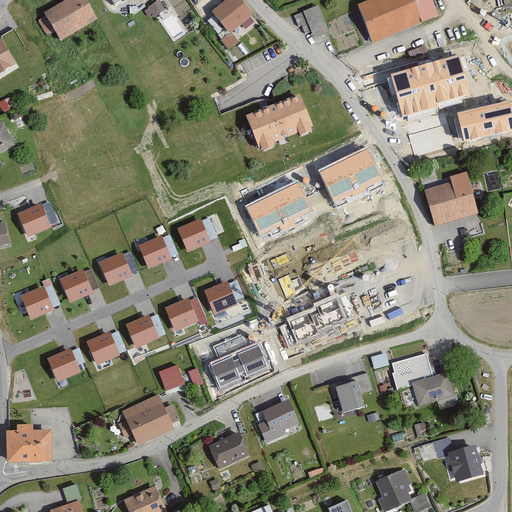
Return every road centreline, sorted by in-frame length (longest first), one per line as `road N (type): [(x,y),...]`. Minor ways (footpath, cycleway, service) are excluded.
road 1 (residential): [(442,328),(288,375),(138,453),(0,476)]
road 2 (unclassified): [(254,0),(351,102),(391,158),(431,255),(442,328)]
road 3 (residential): [(222,260),(0,356)]
road 4 (residential): [(483,511),(500,491),(499,356)]
